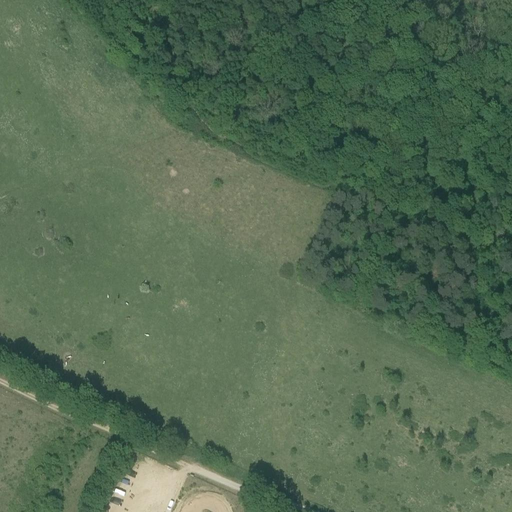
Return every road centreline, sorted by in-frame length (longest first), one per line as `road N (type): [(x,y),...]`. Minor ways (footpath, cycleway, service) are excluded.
road 1 (track): [(298,511),(127,431)]
road 2 (track): [(127,431),(0,373)]
road 3 (track): [(393,199),(511,242)]
